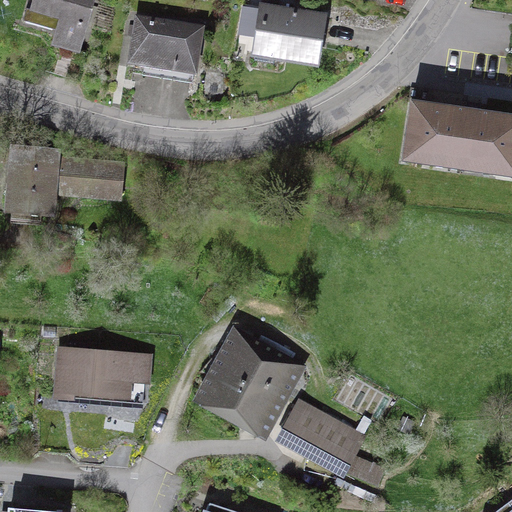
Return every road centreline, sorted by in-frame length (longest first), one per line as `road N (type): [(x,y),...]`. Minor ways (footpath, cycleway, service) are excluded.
road 1 (residential): [(0,98),(172,142),(242,143),(347,108),(392,79),(449,0)]
road 2 (residential): [(0,470),(117,480),(147,497),(146,511)]
